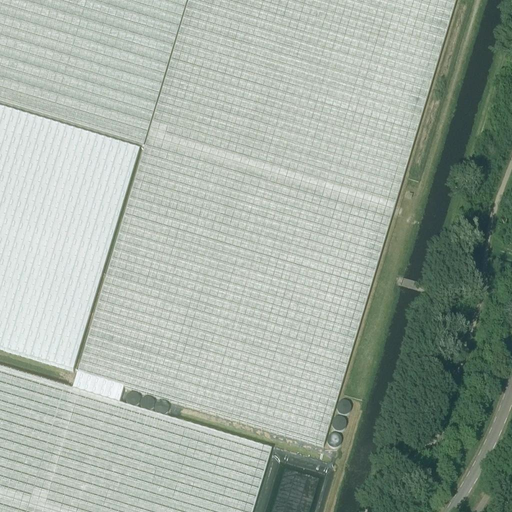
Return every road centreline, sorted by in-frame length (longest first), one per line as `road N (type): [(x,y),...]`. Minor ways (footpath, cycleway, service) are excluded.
road 1 (unknown): [(368,511),(378,477),(430,443),(440,421),(473,318),(487,225),(511,159)]
road 2 (tertiary): [(450,511),(491,446),(511,387)]
